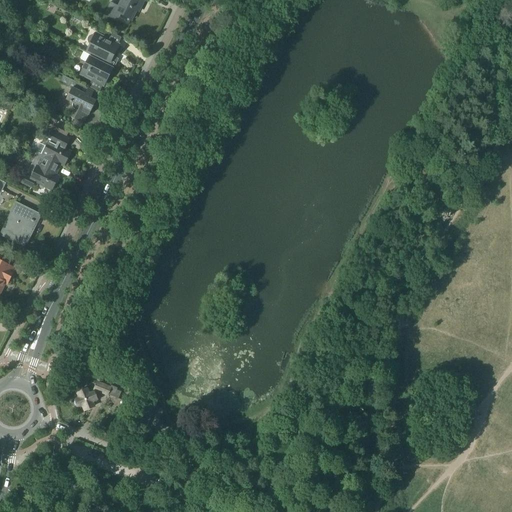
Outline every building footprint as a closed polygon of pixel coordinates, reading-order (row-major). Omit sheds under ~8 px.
[(108,15),(119,20),(121,16),(132,21),(139,7),(141,8),(145,0),(121,0),(118,6),(114,4),(108,15)] [(87,53),(78,48),(78,49),(114,67),(115,63),(111,61),(119,46),(96,34),(95,36),(93,35),(91,36),(89,38),(89,40),(89,43),(91,44),(87,53)] [(87,63),(82,74),(104,86),(114,67),(78,49),(84,52),(81,58),(81,60),(87,63)] [(71,118),(73,120),(84,125),(88,116),(89,116),(96,102),(91,99),(94,92),(63,76),(60,83),(72,89),(66,101),(73,104),(72,106),(73,107),(74,109),(75,110),(71,118)] [(6,99),(1,109),(10,113),(14,103),(6,99)] [(69,130),(57,124),(59,119),(49,114),(46,120),(54,124),(45,143),(48,144),(46,147),(39,143),(35,152),(37,153),(42,156),(61,165),(64,167),(71,152),(65,149),(70,139),(66,137),(69,130)] [(21,183),(32,188),(35,183),(52,192),(59,177),(56,175),(61,165),(42,156),(37,153),(31,165),(36,167),(31,178),(25,175),(21,183)] [(40,215),(16,203),(2,231),(28,244),(33,233),(31,232),(40,215)] [(0,295),(8,280),(10,281),(14,271),(11,270),(12,267),(0,261),(0,295)] [(97,383),(95,390),(108,395),(119,400),(121,392),(117,390),(118,389),(108,385),(107,387),(97,383)] [(90,393),(88,390),(78,394),(85,410),(93,406),(91,402),(96,400),(93,392),(90,393)] [(132,424),(145,430),(155,407),(141,401),(132,424)]
